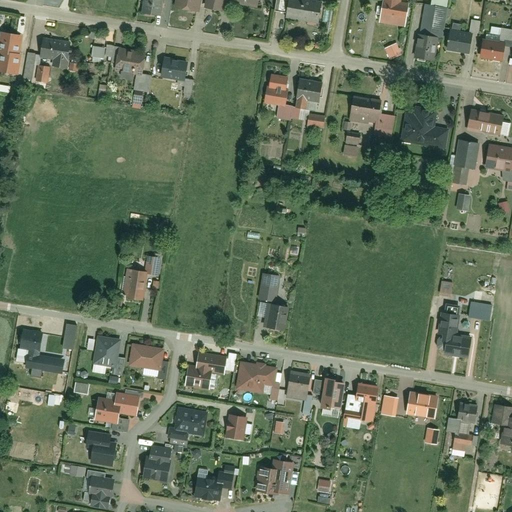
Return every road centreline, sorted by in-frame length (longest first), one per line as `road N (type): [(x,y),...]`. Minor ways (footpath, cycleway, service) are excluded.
road 1 (residential): [(336,61),(0,5)]
road 2 (residential): [(511,391),(180,334)]
road 3 (residential): [(180,334),(0,303)]
road 4 (residential): [(511,90),(336,61)]
road 5 (residential): [(124,493),(136,436),(170,391),(180,334)]
